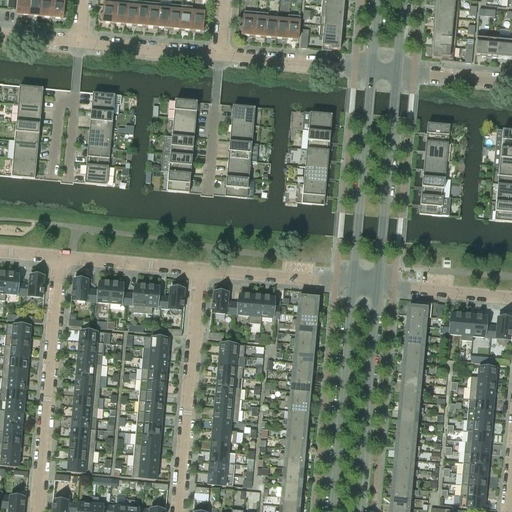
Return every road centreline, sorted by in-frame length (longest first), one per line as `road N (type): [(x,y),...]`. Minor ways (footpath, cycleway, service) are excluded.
road 1 (residential): [(36,511),(61,256)]
road 2 (residential): [(177,511),(198,270)]
road 3 (tertiary): [(349,282),(330,511)]
road 4 (tertiary): [(356,511),(378,285)]
road 5 (tertiary): [(378,285),(398,72)]
road 6 (tertiary): [(370,70),(349,282)]
road 7 (residential): [(370,70),(219,56)]
road 8 (residential): [(198,270),(349,282)]
road 9 (residential): [(219,56),(79,42)]
road 10 (residential): [(61,256),(198,270)]
road 11 (residential): [(219,56),(205,191)]
road 12 (residential): [(378,285),(511,297)]
